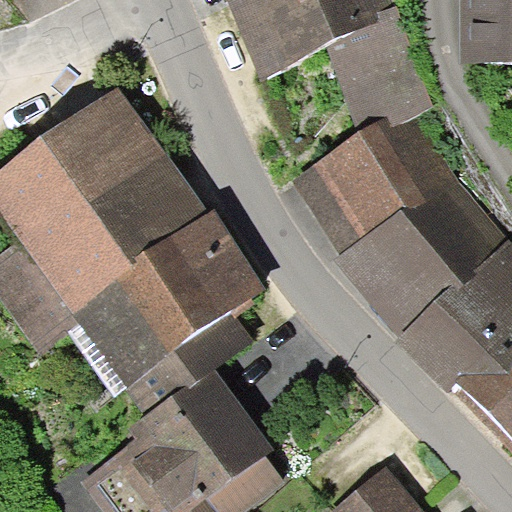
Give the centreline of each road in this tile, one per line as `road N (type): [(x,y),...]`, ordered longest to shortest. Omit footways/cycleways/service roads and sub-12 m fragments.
road 1 (tertiary): [(161,0),(259,215),(314,303),(392,389),(511,498)]
road 2 (residential): [(440,0),(452,88),(511,194)]
road 3 (residential): [(128,0),(0,56)]
